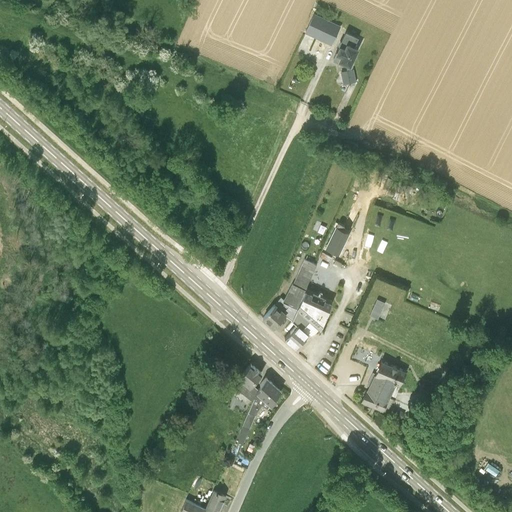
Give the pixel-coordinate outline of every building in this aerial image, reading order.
[(338,26),(313,14),(304,32),(330,44),(338,26)] [(351,62),(350,62),(357,48),(353,46),(357,38),(345,32),(339,46),(337,52),(336,52),(333,58),(335,58),(334,60),(337,62),(338,60),(339,60),(347,63),(347,64),(347,65),(347,66),(348,67),(349,67),(350,67),(351,66),(351,65),(352,65),(352,64),(352,63),(351,63),(351,62)] [(356,68),(343,71),(346,84),(359,80),(356,68)] [(355,172),(366,176),(370,167),(358,163),(355,172)] [(416,188),(404,183),(387,176),(383,186),(400,192),(402,189),(415,193),(416,188)] [(314,229),(323,232),(330,217),(321,213),(314,229)] [(348,233),(342,230),(344,226),(338,223),(325,249),(337,255),(348,233)] [(329,262),(332,257),(322,251),(319,256),(329,262)] [(286,314),(292,319),(297,307),(305,290),(316,263),(304,258),(293,283),(292,282),(280,307),(276,303),(269,310),(263,318),(273,327),(280,320),(286,314)] [(331,303),(305,290),(297,307),(309,318),(320,327),(331,303)] [(380,318),(387,301),(379,298),(372,314),(380,318)] [(309,318),(297,307),(292,319),(297,323),(284,337),(295,346),(308,331),(303,326),(309,318)] [(405,372),(390,365),(381,361),(377,370),(379,371),(377,374),(375,373),(375,374),(378,376),(371,393),(366,390),(361,401),(382,410),(395,384),(399,386),(405,372)] [(251,384),(255,380),(261,372),(250,363),(244,371),(239,377),(232,385),(235,387),(244,394),(252,401),(255,394),(257,390),(251,384)] [(247,411),(248,411),(255,415),(261,405),(266,409),(271,404),(276,398),(274,397),(280,390),(266,377),(259,384),(261,386),(257,390),(255,394),(252,401),(247,411)] [(437,383),(427,379),(422,388),(432,394),(437,383)] [(255,415),(248,411),(242,425),(236,439),(243,442),(255,415)] [(186,499),(181,511),(183,511),(213,511),(215,511),(216,511),(224,495),(215,491),(213,490),(206,507),(186,499)]
